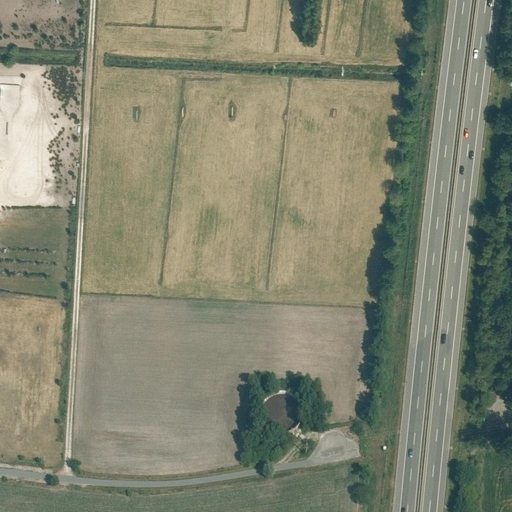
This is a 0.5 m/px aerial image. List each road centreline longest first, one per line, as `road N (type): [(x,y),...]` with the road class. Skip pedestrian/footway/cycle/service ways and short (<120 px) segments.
road 1 (motorway): [(428,511),(486,0)]
road 2 (motorway): [(463,0),(408,511)]
road 3 (track): [(66,480),(92,0)]
road 4 (unclassified): [(0,473),(156,487),(310,465),(337,450)]
